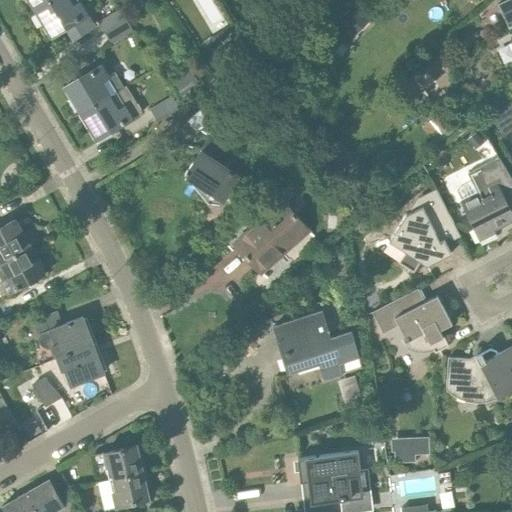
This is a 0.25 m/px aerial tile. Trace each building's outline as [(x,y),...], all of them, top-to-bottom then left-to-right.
[(31,0),(37,9),(53,0),(31,0)] [(67,0),(53,0),(37,9),(52,36),(66,27),(74,39),(94,28),(79,3),(72,7),(67,0)] [(511,24),(511,0),(510,0),(500,5),(510,26),(511,24)] [(348,30),(355,36),(369,20),(370,19),(353,3),(338,20),(339,21),(348,30)] [(98,22),(105,33),(127,20),(120,9),(98,22)] [(127,20),(105,33),(112,45),(134,31),(127,20)] [(242,35),(249,31),(244,23),(237,27),(242,35)] [(241,37),(234,25),(223,32),(230,43),(241,37)] [(355,36),(348,30),(339,39),(348,47),(357,38),(355,36)] [(67,86),(82,112),(125,87),(116,73),(108,78),(101,66),(67,86)] [(200,89),(187,70),(170,81),(180,98),(176,101),(179,106),(200,89)] [(127,86),(125,87),(82,112),(98,139),(142,113),(127,86)] [(158,122),(180,108),(172,97),(151,110),(158,122)] [(218,128),(226,116),(212,100),(189,120),(198,130),(207,121),(218,128)] [(511,102),(490,116),(503,136),(511,130),(511,102)] [(431,137),(446,125),(437,115),(423,127),(431,137)] [(485,142),(477,131),(468,138),(476,149),(485,142)] [(239,177),(228,169),(236,157),(210,139),(189,170),(188,169),(186,173),(225,199),(239,177)] [(480,242),(496,234),(494,231),(511,222),(511,172),(502,153),(467,171),(478,193),(463,200),(477,228),(473,229),(480,242)] [(440,241),(436,232),(454,223),(437,190),(419,200),(421,203),(405,211),(388,242),(405,253),(399,263),(414,272),(420,262),(427,266),(452,254),(444,239),(440,241)] [(261,273),(311,231),(284,199),(235,242),(261,273)] [(0,263),(30,247),(16,220),(0,228),(0,263)] [(45,274),(30,247),(0,263),(0,292),(2,297),(9,293),(45,274)] [(426,301),(419,288),(373,312),(384,333),(400,325),(411,348),(431,344),(436,352),(450,345),(445,335),(444,336),(441,330),(453,323),(438,295),(426,301)] [(58,357),(93,344),(83,317),(62,325),(57,311),(33,320),(38,333),(40,333),(39,336),(39,338),(40,339),(40,340),(40,342),(41,343),(42,344),(43,345),(45,347),(47,347),(48,348),(50,348),(54,358),(58,357)] [(330,335),(323,311),(274,326),(288,374),(320,365),(324,380),(362,368),(350,329),(330,335)] [(93,344),(58,357),(63,369),(66,368),(72,385),(104,373),(93,344)] [(511,390),(511,345),(498,353),(497,350),(491,347),(469,358),(449,357),(447,386),(470,387),(474,395),(481,395),(494,389),(498,398),(511,390)] [(46,406),(61,397),(44,378),(34,384),(46,406)] [(362,399),(360,392),(342,397),(344,404),(362,399)] [(0,426),(3,432),(16,425),(1,398),(0,398),(0,426)] [(30,438),(41,432),(35,420),(24,427),(30,438)] [(104,452),(110,479),(143,471),(137,445),(104,452)] [(415,461),(415,454),(415,450),(395,451),(395,461),(415,461)] [(299,458),(301,482),(309,481),(312,503),(364,497),(358,451),(299,458)] [(143,471),(110,479),(98,482),(105,509),(150,499),(143,471)] [(51,479),(26,492),(37,511),(52,511),(65,505),(51,479)] [(37,511),(26,492),(2,506),(5,511),(37,511)]
